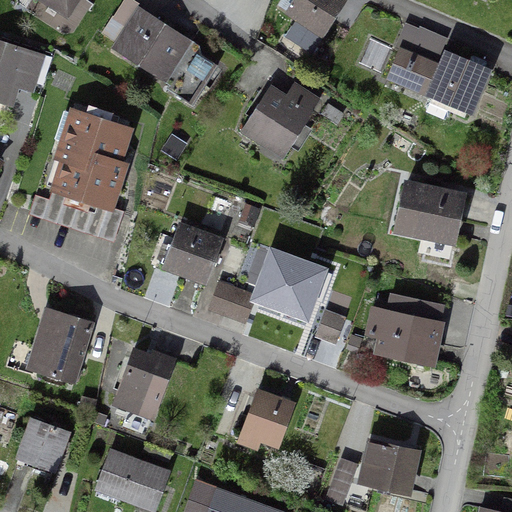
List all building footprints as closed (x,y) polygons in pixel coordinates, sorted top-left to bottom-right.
[(42,0),(65,15),(74,0),(42,0)] [(321,35),(342,1),(340,0),(295,0),(287,13),(321,35)] [(190,43),(137,8),(110,49),(152,76),(162,61),(167,62),(175,67),(176,65),(178,67),(179,72),(172,83),(174,95),(191,106),(216,67),(194,54),(189,55),(187,58),(183,55),(190,43)] [(0,47),(0,99),(7,102),(19,64),(38,70),(41,61),(0,47)] [(446,54),(440,69),(413,57),(410,63),(408,62),(405,70),(407,71),(401,85),(428,96),(423,108),(425,112),(442,119),(446,118),(451,107),(468,114),(486,71),(446,54)] [(273,99),(264,94),(239,133),(281,160),(311,114),(310,113),(318,100),(293,84),(285,97),(277,92),(273,99)] [(58,159),(64,161),(55,191),(107,208),(121,165),(115,163),(125,131),(73,114),(58,159)] [(452,241),(461,199),(405,187),(396,229),(452,241)] [(166,266),(203,280),(216,244),(180,230),(166,266)] [(267,266),(254,299),(290,312),(301,282),(288,277),(289,275),(293,263),(273,256),(269,267),(267,266)] [(222,315),(231,289),(218,284),(209,310),(222,315)] [(254,298),(231,289),(222,315),(244,323),(254,298)] [(324,313),(315,337),(334,344),(343,320),(324,313)] [(47,326),(32,372),(72,384),(91,324),(61,314),(56,329),(47,326)] [(385,314),(377,352),(430,364),(439,326),(385,314)] [(113,405),(151,419),(173,362),(151,354),(150,357),(132,351),(113,405)] [(279,401),(278,402),(256,394),(242,434),(276,447),(291,406),(279,401)] [(66,434),(30,421),(17,458),(52,471),(66,434)] [(407,494),(416,452),(369,442),(364,464),(372,466),(368,486),(407,494)] [(109,452),(95,490),(154,511),(168,474),(109,452)] [(358,466),(341,460),(326,500),(343,507),(358,466)] [(194,506),(210,511),(209,511),(271,511),(200,484),(194,501),(196,501),(194,506)] [(493,511),(479,509),(478,511),(511,511),(511,500),(502,498),(499,511),(493,511)]
